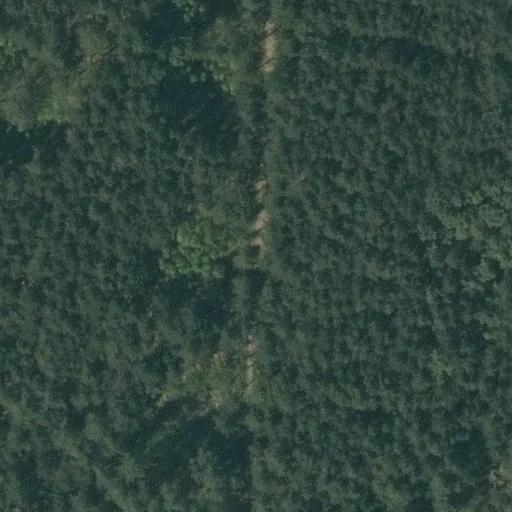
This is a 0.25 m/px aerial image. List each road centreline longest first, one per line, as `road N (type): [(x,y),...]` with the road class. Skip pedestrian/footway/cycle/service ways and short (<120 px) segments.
road 1 (track): [(252,511),(274,0)]
road 2 (track): [(511,52),(273,13)]
